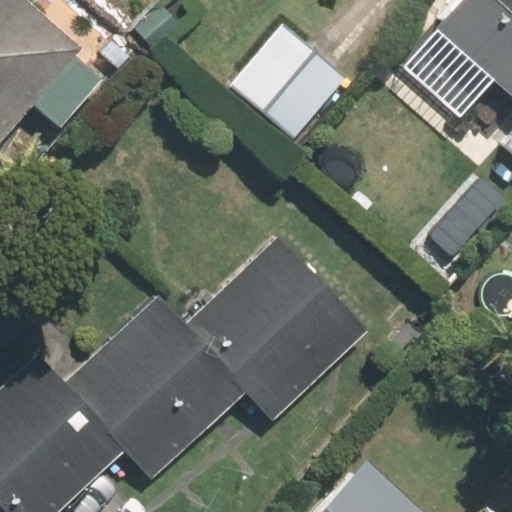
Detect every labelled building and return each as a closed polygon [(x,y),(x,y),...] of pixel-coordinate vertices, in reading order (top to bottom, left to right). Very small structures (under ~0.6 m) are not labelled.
[(0,0),(0,132),(29,102),(52,123),(97,75),(75,54),(83,45),(34,0),(0,0)] [(511,0),(452,0),(430,25),(511,97),(511,108),(487,137),(511,158),(511,0)] [(335,69),(278,28),(230,96),(286,137),(335,69)] [(37,375),(0,407),(0,511),(59,511),(124,455),(144,478),(248,387),(269,412),(366,327),(277,225),(170,318),(157,303),(53,394),(37,375)] [(301,511),(423,511),(358,451),(301,511)] [(134,511),(111,489),(88,511),(134,511)]
